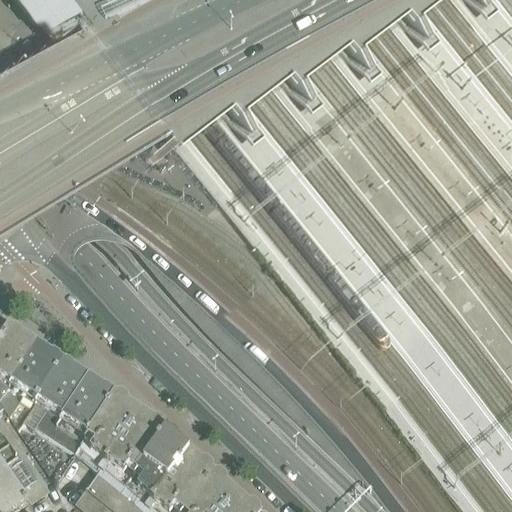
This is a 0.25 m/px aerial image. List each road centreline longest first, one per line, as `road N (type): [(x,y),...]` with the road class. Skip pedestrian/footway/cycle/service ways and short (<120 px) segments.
road 1 (primary): [(370,511),(78,211),(0,102)]
road 2 (primary): [(0,156),(58,233),(334,511)]
road 3 (tertiary): [(0,200),(149,109),(355,0)]
road 4 (primary): [(395,511),(289,386),(121,234)]
road 5 (tertiary): [(64,277),(299,511)]
road 6 (tertiary): [(244,0),(0,123)]
road 7 (tertiary): [(37,172),(29,102),(0,54)]
